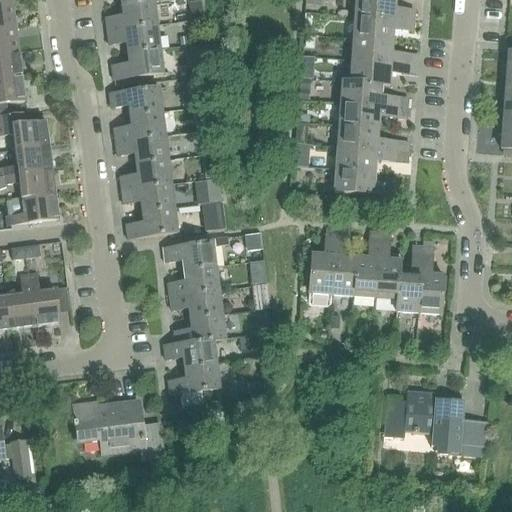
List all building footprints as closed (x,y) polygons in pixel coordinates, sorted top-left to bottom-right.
[(120,0),(121,8),(153,3),(153,0),(120,0)] [(391,0),(355,0),(354,19),(413,23),(413,13),(395,12),(396,0),(391,0)] [(104,22),(106,34),(157,27),(153,3),(121,8),(123,19),(104,22)] [(13,6),(0,7),(0,31),(16,30),(13,6)] [(354,19),(353,41),(392,44),(393,32),(412,34),(413,23),(354,19)] [(126,45),(127,55),(160,51),(157,27),(106,34),(108,47),(126,45)] [(0,56),(19,54),(16,30),(0,31),(0,56)] [(353,41),(351,63),(417,68),(418,58),(392,56),(392,44),(353,41)] [(160,51),(127,55),(129,66),(111,68),(112,82),(163,75),(160,51)] [(0,56),(0,81),(22,79),(19,54),(0,56)] [(350,84),(349,85),(381,88),(389,88),(390,76),(417,78),(417,68),(351,63),(350,84)] [(298,73),(297,80),(312,81),(313,74),(298,73)] [(504,89),(503,103),(511,103),(511,78),(505,78),(505,81),(503,80),(502,89),(504,89)] [(0,117),(6,117),(4,105),(25,103),(22,79),(0,81),(0,117)] [(341,84),(339,106),(407,111),(408,101),(400,100),(380,99),(381,88),(349,85),(350,84),(341,84)] [(128,108),(129,118),(162,114),(159,90),(109,96),(111,110),(128,108)] [(503,105),(501,105),(500,105),(499,125),(501,127),(511,127),(511,103),(503,103),(503,105)] [(339,106),(338,128),(378,131),(378,119),(406,121),(407,111),(339,106)] [(113,131),(115,145),(165,138),(162,114),(129,118),(130,129),(113,131)] [(6,117),(0,117),(0,139),(13,138),(15,153),(49,148),(46,124),(23,127),(22,115),(6,117)] [(511,127),(501,127),(501,129),(499,128),(499,137),(501,137),(500,151),(511,151),(511,127)] [(338,128),(336,150),(408,155),(409,145),(377,142),(378,131),(338,128)] [(134,156),(135,166),(168,162),(165,138),(115,145),(117,158),(134,156)] [(17,168),(0,170),(0,179),(52,173),(49,148),(15,153),(17,168)] [(336,150),(335,172),(375,174),(375,163),(407,165),(408,155),(336,150)] [(119,179),(121,193),(172,186),(168,162),(135,166),(137,177),(119,179)] [(335,172),(333,194),(392,198),(393,187),(374,186),(375,174),(335,172)] [(0,179),(0,191),(6,190),(6,188),(19,186),(21,202),(55,197),(52,173),(0,179)] [(218,181),(206,183),(209,205),(221,204),(218,181)] [(140,205),(141,215),(175,210),(172,186),(121,193),(123,207),(140,205)] [(4,217),(0,217),(0,232),(11,231),(10,227),(58,221),(55,197),(21,202),(23,218),(5,220),(4,217)] [(221,205),(210,206),(213,233),(224,231),(221,205)] [(175,210),(141,215),(142,225),(125,227),(127,240),(178,234),(175,210)] [(353,299),(375,300),(380,234),(369,233),(367,261),(356,260),(353,299)] [(391,234),(380,234),(375,300),(396,302),(398,302),(400,274),(401,256),(390,256),(391,234)] [(331,307),(331,297),(336,238),(325,237),(324,258),(311,257),(308,305),(311,308),(327,309),(331,307)] [(346,239),(336,238),(331,297),(353,299),(356,260),(344,259),(346,239)] [(182,262),(183,273),(216,269),(213,245),(162,251),(164,265),(182,262)] [(25,248),(26,260),(39,258),(37,246),(25,248)] [(419,316),(423,256),(424,248),(414,247),(412,275),(400,274),(398,302),(396,302),(395,314),(419,316)] [(26,260),(25,248),(9,250),(11,262),(26,260)] [(432,277),(433,257),(423,256),(419,316),(441,317),(443,278),(432,277)] [(167,286),(169,300),(219,293),(216,269),(183,273),(185,284),(167,286)] [(28,277),(35,329),(59,326),(55,292),(39,294),(37,276),(28,277)] [(6,298),(10,332),(35,329),(28,277),(19,278),(21,296),(6,298)] [(188,310),(189,321),(222,317),(219,293),(169,300),(170,313),(188,310)] [(0,333),(10,332),(6,298),(0,298),(0,333)] [(173,334),(174,347),(213,342),(213,343),(225,341),(222,317),(189,321),(190,332),(173,334)] [(261,337),(249,338),(250,350),(262,349),(261,337)] [(182,360),(184,370),(216,366),(213,343),(213,342),(174,347),(163,348),(165,362),(182,360)] [(216,366),(184,370),(185,380),(168,383),(170,398),(220,391),(216,366)] [(450,451),(450,456),(484,458),(484,462),(486,462),(489,420),(485,420),(485,423),(463,422),(464,403),(435,401),(435,396),(406,394),(405,404),(387,403),(384,440),(404,442),(404,433),(432,435),(431,450),(450,451)] [(159,426),(141,429),(137,403),(97,409),(96,405),(73,408),(75,423),(72,424),(73,429),(78,428),(80,445),(100,442),(102,456),(139,451),(142,468),(165,464),(159,426)] [(0,461),(12,460),(15,482),(30,480),(25,443),(10,445),(10,446),(2,447),(0,434),(0,461)]
